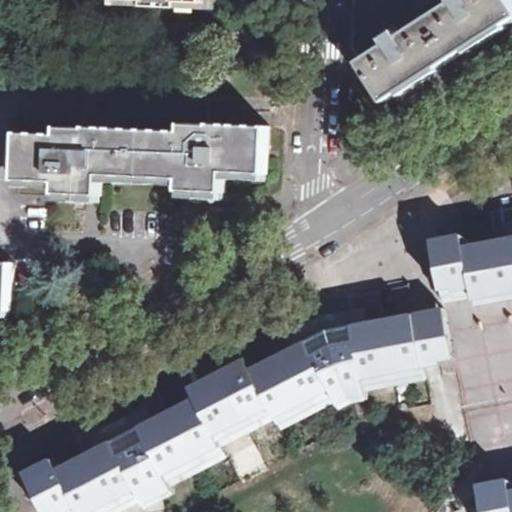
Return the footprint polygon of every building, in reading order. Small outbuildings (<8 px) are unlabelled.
[(387,101),(511,20),(511,1),(511,0),(446,0),(447,0),(450,6),(403,35),(400,30),(386,38),(387,39),(381,42),(384,48),(362,62),(387,101)] [(183,180),(183,190),(201,190),(201,197),(217,197),(226,198),(226,192),(227,171),(268,173),(270,126),(214,124),(214,125),(186,124),(185,131),(90,127),(90,128),(62,127),(62,135),(21,133),(19,179),(61,181),(60,195),(94,197),(102,197),(103,176),(183,180)] [(511,140),(511,130),(501,137),(506,145),(511,140)] [(511,207),(492,211),(498,242),(511,239),(511,246),(499,248),(469,254),(466,243),(435,249),(445,302),(476,296),(477,305),(511,298),(511,207)] [(511,239),(498,242),(482,244),(465,234),(434,240),(435,249),(466,243),(469,254),(499,248),(511,246),(511,239)] [(0,308),(13,309),(15,263),(0,262),(0,308)] [(57,461),(55,459),(27,473),(47,511),(112,511),(127,504),(129,508),(145,499),(149,508),(177,493),(174,485),(229,457),(223,446),(278,418),(283,429),(340,399),(343,406),(356,400),(369,397),(368,390),(428,379),(426,368),(417,322),(388,328),(387,321),(386,319),(380,290),(379,290),(350,296),(349,296),(349,298),(350,303),(352,311),(337,314),(326,316),(303,330),(303,329),(297,316),(296,314),(295,315),(288,319),(282,321),(269,329),(268,329),(269,331),(273,338),(277,347),(281,355),(286,363),(285,364),(257,377),(252,366),(251,367),(196,395),(202,406),(174,421),(169,411),(157,386),(129,401),(136,414),(109,428),(102,414),(74,428),(84,448),(87,455),(61,468),(57,461)] [(426,368),(444,364),(443,357),(455,354),(447,310),(387,321),(388,328),(417,322),(426,368)] [(169,411),(174,421),(202,406),(196,395),(251,367),(252,366),(257,377),(285,364),(286,363),(281,355),(263,364),(247,356),(221,370),(191,385),(183,404),(169,411)] [(57,461),(61,468),(87,455),(84,448),(57,461)] [(511,487),(511,484),(510,478),(484,483),(486,495),(511,490),(511,487)] [(511,511),(511,483),(511,484),(511,487),(511,490),(486,495),(482,496),(484,505),(474,508),(474,511),(511,511)]
